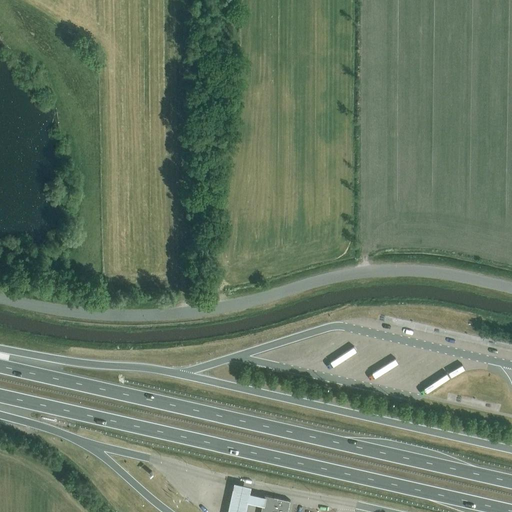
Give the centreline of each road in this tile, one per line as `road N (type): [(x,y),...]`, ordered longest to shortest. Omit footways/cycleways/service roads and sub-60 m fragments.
road 1 (trunk): [(0,395),(511,511)]
road 2 (trunk): [(511,481),(0,366)]
road 3 (tertiary): [(511,288),(415,271),(365,272),(233,306),(150,317),(0,299)]
road 4 (trunk): [(178,374),(0,349)]
